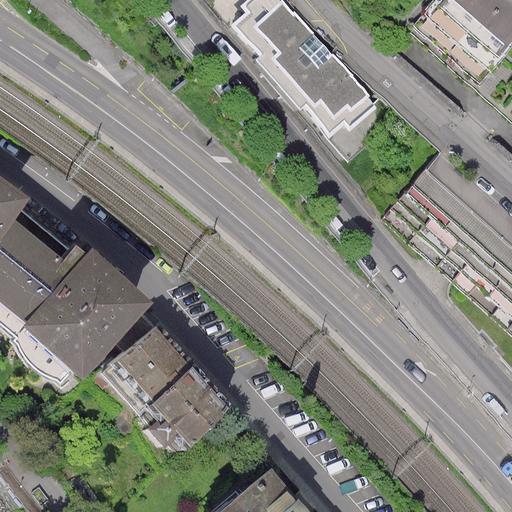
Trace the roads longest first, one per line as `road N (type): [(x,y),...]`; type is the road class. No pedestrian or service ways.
road 1 (primary): [(0,32),(126,116),(511,483)]
road 2 (tertiary): [(167,0),(511,392)]
road 3 (residential): [(0,160),(81,219),(151,288),(345,511)]
road 4 (residential): [(313,0),(511,186)]
